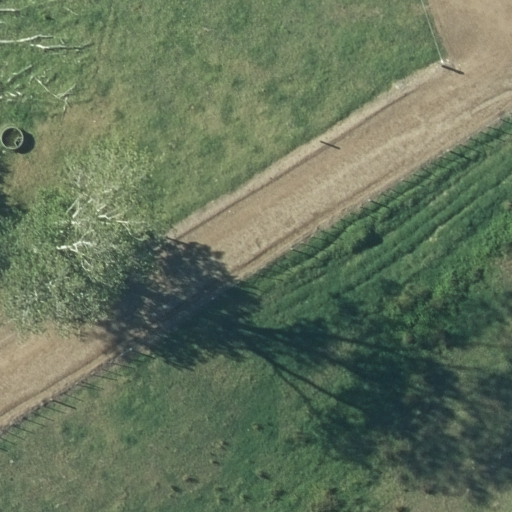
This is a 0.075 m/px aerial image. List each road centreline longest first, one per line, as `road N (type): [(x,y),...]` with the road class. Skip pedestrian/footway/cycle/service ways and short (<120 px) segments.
road 1 (track): [(511,156),(463,134),(0,418)]
road 2 (track): [(318,0),(463,134)]
